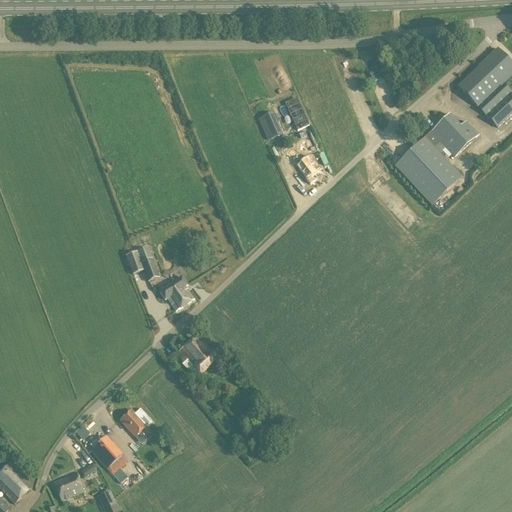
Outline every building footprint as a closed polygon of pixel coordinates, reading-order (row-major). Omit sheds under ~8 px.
[(459,87),(497,128),(511,113),(511,94),(502,85),(511,75),(511,65),(498,50),(459,87)] [(380,68),(369,73),(376,89),(387,84),(380,68)] [(285,104),(297,131),(309,126),(297,98),(285,104)] [(273,114),(259,120),(268,141),(282,135),(273,114)] [(432,132),(431,132),(394,167),(432,207),(462,178),(434,148),(439,143),(454,159),(479,136),(466,122),(461,127),(450,115),(432,132)] [(297,161),(315,152),(309,140),(291,149),(297,161)] [(311,185),(327,175),(321,167),(320,168),(312,156),(299,165),(307,177),(306,178),(311,185)] [(148,283),(160,279),(148,248),(126,257),(133,276),(143,272),(148,283)] [(189,303),(193,300),(185,288),(187,287),(182,278),(160,293),(165,301),(167,300),(176,312),(180,309),(190,303),(189,303)] [(180,352),(187,360),(182,364),(189,372),(194,368),(194,369),(200,376),(219,358),(213,351),(212,352),(197,336),(180,352)] [(146,437),(151,433),(132,412),(120,422),(135,438),(142,431),(146,437)] [(256,428),(250,433),(262,448),(268,443),(256,428)] [(122,456),(106,438),(91,452),(113,477),(120,470),(128,464),(122,457),(122,456)] [(0,490),(14,505),(32,488),(9,464),(0,472),(0,490)] [(92,464),(81,472),(85,478),(96,470),(96,469),(98,468),(95,464),(93,465),(92,464)] [(120,470),(113,477),(120,485),(127,478),(120,470)] [(62,502),(83,493),(75,475),(54,484),(62,502)] [(118,511),(116,506),(119,505),(117,500),(114,502),(109,492),(99,497),(106,511),(118,511)] [(0,511),(7,511),(10,510),(0,499),(0,511)]
